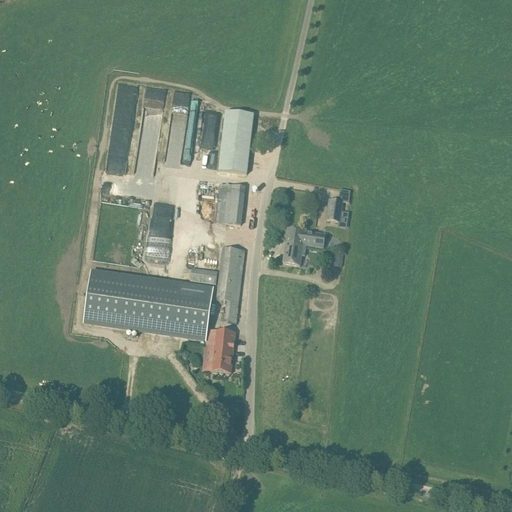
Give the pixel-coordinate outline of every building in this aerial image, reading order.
[(206,125),(221,126),(221,114),(206,113),(206,125)] [(218,173),(247,176),(254,117),(226,113),(218,173)] [(204,147),(205,142),(195,140),(190,167),(204,169),(208,147),(204,147)] [(216,224),(241,227),(246,189),(220,185),(216,224)] [(344,202),(329,200),(326,221),(341,223),(342,216),(347,216),(348,204),(344,203),(344,202)] [(289,231),(287,241),(297,242),(296,248),(305,250),(306,247),(324,250),(325,240),(326,237),(308,234),(289,231)] [(283,264),(283,265),(300,267),(300,260),(304,261),(305,250),(296,248),(297,242),(287,241),(283,264)] [(220,274),(217,302),(227,304),(227,305),(225,322),(227,322),(227,323),(227,324),(237,325),(246,253),(223,251),(220,274)] [(344,255),(336,254),(334,266),(342,267),(344,255)] [(192,270),(190,282),(216,286),(217,273),(192,270)] [(91,274),(83,325),(151,334),(160,336),(206,342),(207,337),(214,338),(213,343),(210,373),(231,376),(231,374),(235,334),(214,332),(208,331),(212,304),(214,292),(190,288),(91,274)]
